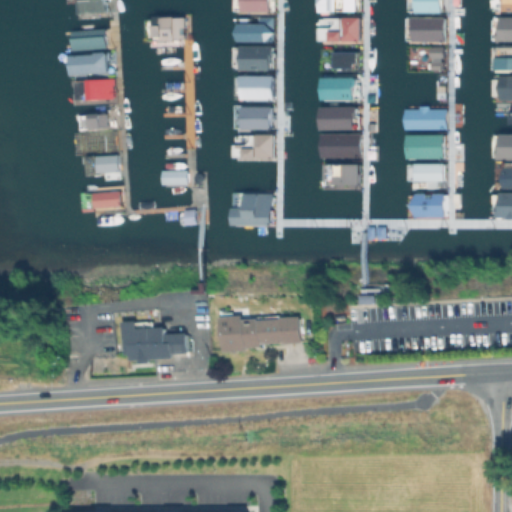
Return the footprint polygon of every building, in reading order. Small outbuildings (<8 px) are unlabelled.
[(108,0),(108,15),(81,14),(81,0),(108,0)] [(246,12),(246,0),(277,0),(277,13),(246,12)] [(365,0),(365,9),(322,9),(322,0),(365,0)] [(444,0),(444,13),(419,13),(419,0),(444,0)] [(190,37),(151,39),(150,37),(150,18),(189,16),(189,18),(190,18),(190,37)] [(511,18),(511,40),(490,40),(490,24),(496,24),(496,18),(511,18)] [(363,20),(362,45),(349,44),(349,40),(323,40),(323,33),(317,33),(317,19),(363,20)] [(417,42),(417,19),(447,19),(447,42),(417,42)] [(112,49),(76,50),(76,31),(112,30),(112,49)] [(333,67),(357,68),(357,48),(334,47),(333,67)] [(276,48),(276,68),(233,68),(233,48),(276,48)] [(511,49),(511,68),(503,68),(503,49),(511,49)] [(111,75),(77,76),(76,57),(110,55),(111,75)] [(277,76),(276,99),(233,99),(233,76),(277,76)] [(360,76),(360,98),(324,98),(324,76),(360,76)] [(511,77),(511,98),(503,98),(504,77),(511,77)] [(114,98),(113,78),(75,79),(76,99),(114,98)] [(117,110),(82,112),(80,93),(116,91),(117,110)] [(320,106),(320,129),(355,128),(355,105),(320,106)] [(274,107),(274,128),(233,128),(233,107),(274,107)] [(118,128),(93,129),(92,116),(117,115),(118,128)] [(120,146),(97,148),(96,134),(119,133),(120,146)] [(245,157),(275,156),(274,133),(257,133),(257,147),(245,147),(245,157)] [(408,134),(407,157),(443,158),(443,135),(408,134)] [(511,135),(511,157),(495,157),(495,151),(490,151),(490,135),(511,135)] [(122,171),(97,172),(96,157),(121,155),(122,171)] [(445,162),(415,163),(415,180),(445,180),(445,162)] [(361,163),(332,163),(331,183),(360,184),(361,163)] [(511,217),(511,166),(500,167),(501,218),(511,217)] [(191,170),(191,184),(161,184),(161,170),(191,170)] [(124,206),(93,209),(91,192),(123,189),(124,206)] [(276,193),(277,221),(276,227),(231,227),(231,208),(240,208),(240,192),(276,193)] [(444,195),(444,218),(414,217),(415,194),(444,195)] [(203,208),(203,225),(185,225),(185,208),(203,208)] [(375,295),(375,306),(359,306),(359,295),(375,295)] [(247,314),(247,318),(262,317),(262,320),(282,318),(282,316),(302,315),(304,342),(284,343),(284,340),(264,342),(264,345),(249,346),(249,349),(226,351),(223,316),(247,314)] [(165,322),(167,333),(188,332),(189,352),(169,353),(169,357),(128,359),(127,321),(165,322)]
